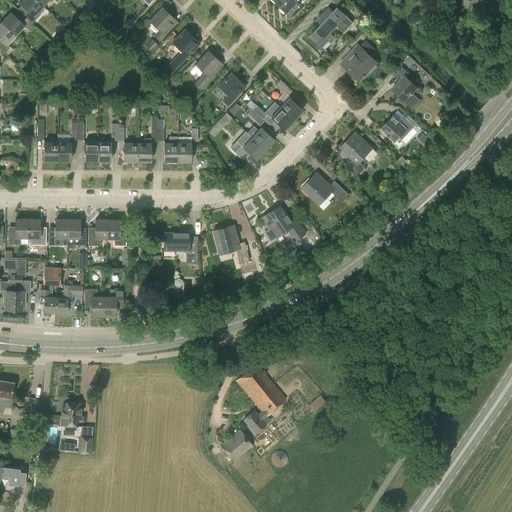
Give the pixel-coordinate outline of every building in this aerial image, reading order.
[(37,10),(42,6),(36,0),(21,0),(19,2),(23,6),(18,11),(31,23),(40,13),(37,10)] [(295,0),(272,0),(289,16),(292,14),(300,5),(295,0)] [(162,7),(150,19),(149,20),(147,19),(144,20),(142,23),(142,25),(143,27),(146,28),(150,27),(151,23),(158,30),(153,36),(158,40),(176,21),(162,7)] [(310,36),(319,45),(337,26),(344,32),(353,22),(337,7),(333,12),(329,8),(321,16),(325,20),(310,36)] [(35,26),(31,23),(18,11),(14,16),(10,12),(1,22),(14,35),(23,25),(30,31),(35,26)] [(6,44),(14,35),(1,22),(0,22),(0,48),(4,52),(8,47),(6,44)] [(457,33),(459,26),(449,23),(447,29),(457,33)] [(174,59),(179,64),(199,43),(185,29),(176,38),(172,42),(181,51),(174,59)] [(158,46),(153,41),(146,48),(151,53),(158,46)] [(340,63),(359,81),(377,62),(358,44),(340,63)] [(195,64),(204,73),(193,85),(201,92),(209,84),(206,81),(218,69),(213,65),(218,60),(208,51),(195,64)] [(399,81),(391,89),(404,101),(412,108),(419,100),(411,93),(416,87),(409,81),(413,77),(402,67),(393,76),(399,81)] [(227,105),(245,86),(231,72),(218,86),(228,95),(222,101),(227,105)] [(172,79),(167,84),(173,89),(177,84),(172,79)] [(278,98),(284,102),(279,107),(292,120),(302,110),(289,98),(289,97),(288,95),(292,91),(280,80),(275,84),(283,91),(278,98)] [(237,104),(231,109),(234,113),(240,107),(237,104)] [(251,109),(254,112),(263,121),(267,116),(255,105),(251,109)] [(284,129),(292,120),(279,107),(270,117),(284,129)] [(259,125),(263,121),(254,112),(250,116),(259,125)] [(215,125),(221,130),(231,120),(225,115),(215,125)] [(392,116),(380,128),(387,134),(395,141),(399,137),(402,140),(415,126),(405,117),(400,123),(392,116)] [(260,127),(251,137),(265,150),(274,140),(260,127)] [(433,138),(435,139),(440,134),(439,132),(435,129),(430,134),(433,138)] [(355,132),(340,147),(353,159),(350,163),(360,173),(366,167),(359,161),(372,148),(355,132)] [(177,161),(177,143),(177,137),(169,137),(169,143),(164,143),(163,161),(177,161)] [(177,161),(190,162),(190,137),(177,137),(177,143),(177,161)] [(256,159),(265,150),(251,137),(242,146),(256,159)] [(432,141),(427,137),(422,142),(426,146),(432,141)] [(137,161),(150,161),(150,139),(143,139),(143,143),(137,143),(137,161)] [(43,160),(57,160),(57,141),(44,141),(43,160)] [(70,141),(57,141),(57,160),(70,160),(70,141)] [(83,161),(97,161),(97,142),(84,142),(83,161)] [(110,142),(97,142),(97,161),(110,161),(110,142)] [(123,161),(137,161),(137,143),(124,143),(123,161)] [(409,165),(402,157),(398,160),(405,168),(409,165)] [(344,200),(349,194),(334,181),(330,185),(316,172),(301,188),(319,204),(333,189),(344,200)] [(279,205),(261,218),(269,229),(265,232),(270,240),(287,229),(291,235),(295,233),(298,238),(305,233),(294,218),(290,221),(279,205)] [(20,237),(27,237),(27,219),(15,219),(15,232),(8,232),(8,244),(20,245),(20,237)] [(39,219),(27,219),(27,237),(33,237),(33,244),(46,245),(46,232),(39,232),(39,219)] [(60,237),(67,237),(67,219),(55,219),(55,233),(48,233),(48,245),(60,245),(60,237)] [(79,219),(67,219),(67,237),(73,237),(73,245),(85,245),(86,233),(79,233),(79,219)] [(100,237),(107,237),(107,220),(95,220),(95,233),(88,233),(88,245),(100,245),(100,237)] [(119,220),(107,220),(107,237),(113,237),(113,245),(126,245),(126,233),(119,233),(119,220)] [(244,241),(238,243),(233,225),(212,231),(219,254),(238,249),(241,263),(249,261),(244,241)] [(177,233),(163,232),(163,239),(162,239),(162,240),(163,240),(163,249),(186,250),(185,263),(197,263),(197,241),(189,241),(189,231),(177,231),(177,233)] [(13,310),(15,269),(17,269),(17,260),(4,260),(4,267),(9,268),(9,274),(8,282),(0,281),(0,282),(0,288),(4,289),(3,304),(5,304),(4,308),(4,310),(13,310)] [(15,269),(13,310),(22,311),(23,305),(25,305),(25,291),(28,291),(29,281),(22,281),(22,275),(26,275),(26,268),(27,261),(17,260),(17,269),(15,269)] [(49,285),(52,285),(60,285),(61,269),(44,268),(43,284),(49,285)] [(40,296),(52,297),(52,285),(49,285),(49,287),(42,286),(42,289),(40,289),(40,296)] [(62,297),(56,297),(55,297),(54,313),(66,314),(67,305),(71,305),(72,295),(82,295),(82,286),(63,285),(62,297)] [(91,315),(103,315),(103,297),(97,297),(97,288),(84,288),(84,301),(91,301),(91,315)] [(109,297),(103,297),(103,315),(115,315),(115,307),(122,307),(122,288),(109,288),(109,297)] [(55,297),(52,297),(40,296),(39,303),(43,304),(43,312),(54,313),(55,297)] [(262,411),(257,415),(254,411),(243,420),(246,423),(254,433),(265,424),(262,420),(286,399),(258,366),(255,363),(236,381),(262,411)] [(90,382),(92,378),(82,373),(77,383),(86,389),(90,382)] [(0,412),(2,412),(3,407),(11,409),(13,397),(11,396),(13,383),(0,380),(0,412)] [(309,406),(314,412),(317,409),(325,401),(320,395),(309,406)] [(64,404),(62,405),(62,416),(48,415),(46,425),(62,425),(62,424),(76,425),(76,418),(79,418),(80,402),(67,402),(67,404),(64,404)] [(79,452),(90,452),(92,427),(86,427),(85,438),(80,437),(79,452)] [(253,445),(242,432),(240,429),(220,445),(233,461),(253,445)] [(75,451),(76,443),(61,441),(59,449),(75,451)] [(287,454),(272,451),(270,464),(285,466),(287,454)] [(26,469),(2,466),(2,463),(0,479),(8,480),(7,484),(17,486),(17,484),(24,485),(26,469)]
